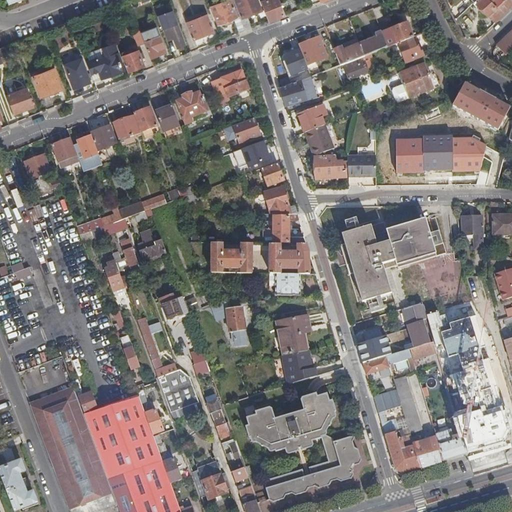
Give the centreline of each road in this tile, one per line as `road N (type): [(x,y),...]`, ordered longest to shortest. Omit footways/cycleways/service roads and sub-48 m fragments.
road 1 (residential): [(304,203),(397,501)]
road 2 (residential): [(0,141),(254,40)]
road 3 (residential): [(511,192),(383,191),(304,203)]
road 4 (residential): [(254,40),(304,203)]
road 5 (residential): [(0,352),(59,511)]
road 6 (primary): [(511,465),(397,501)]
